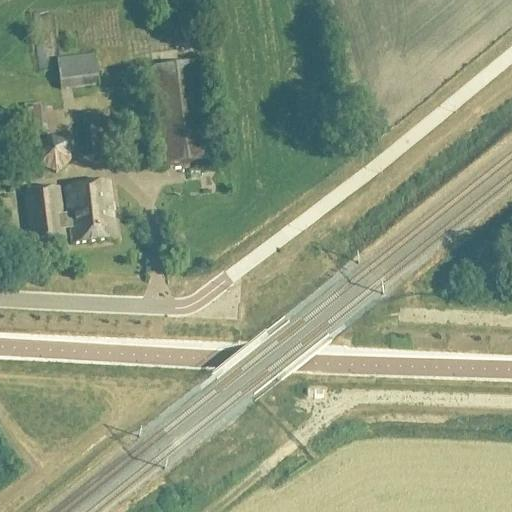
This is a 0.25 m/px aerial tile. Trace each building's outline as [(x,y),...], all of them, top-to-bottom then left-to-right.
[(30,17),(32,69),(47,68),(44,16),(30,17)] [(99,86),(95,54),(77,57),(75,44),(55,47),(61,91),(99,86)] [(216,158),(203,63),(147,70),(160,166),(216,158)] [(55,136),(51,109),(45,110),(44,104),(0,107),(0,163),(5,163),(5,140),(55,136)] [(116,153),(112,126),(104,127),(102,111),(82,113),(87,156),(116,153)] [(72,162),(68,143),(51,139),(36,150),(40,169),(58,175),(72,162)] [(115,239),(108,182),(24,193),(31,245),(65,241),(63,230),(69,230),(71,245),(115,239)]
